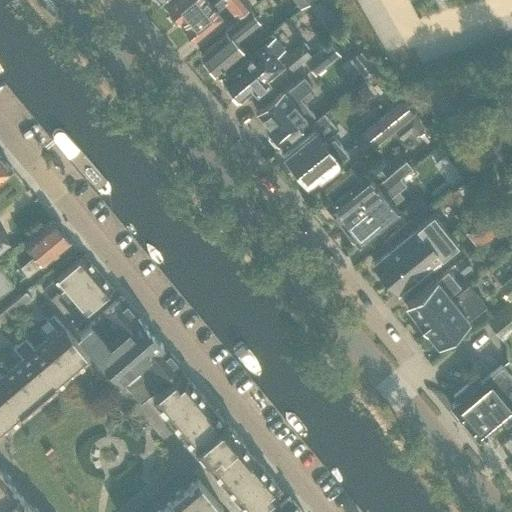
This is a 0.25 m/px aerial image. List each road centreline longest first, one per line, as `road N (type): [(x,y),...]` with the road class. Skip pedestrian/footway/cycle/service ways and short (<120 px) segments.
road 1 (residential): [(395,391),(415,374),(104,0)]
road 2 (tertiary): [(395,391),(68,0)]
road 3 (residential): [(325,511),(0,125)]
road 4 (tertiary): [(495,511),(395,391)]
